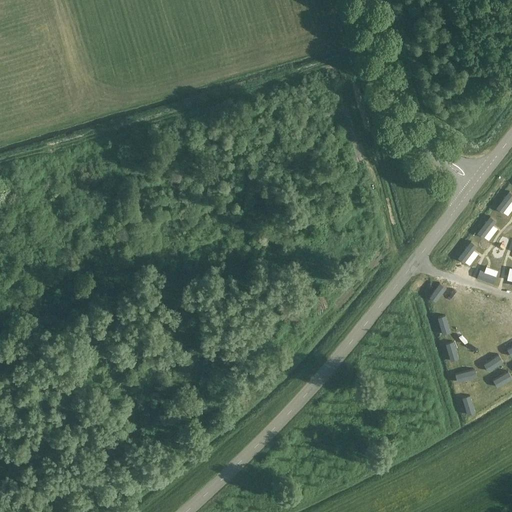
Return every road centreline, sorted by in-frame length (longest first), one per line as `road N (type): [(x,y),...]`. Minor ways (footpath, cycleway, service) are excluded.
road 1 (unclassified): [(186,511),(285,418),(475,181)]
road 2 (unclassified): [(475,181),(414,137),(391,105),(359,0)]
